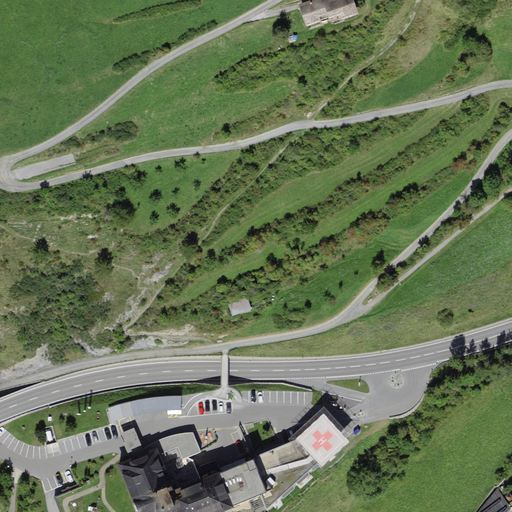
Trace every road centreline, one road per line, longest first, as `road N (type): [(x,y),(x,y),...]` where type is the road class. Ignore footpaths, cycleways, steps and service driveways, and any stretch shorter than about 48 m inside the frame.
road 1 (track): [(0,184),(27,187),(511,83)]
road 2 (primary): [(511,329),(374,363),(104,378),(0,410)]
road 3 (track): [(346,312),(297,333),(100,361),(0,388)]
road 4 (track): [(273,0),(182,47),(72,129),(0,165)]
road 5 (track): [(511,133),(445,215),(346,312)]
road 6 (track): [(511,190),(374,301),(346,312)]
